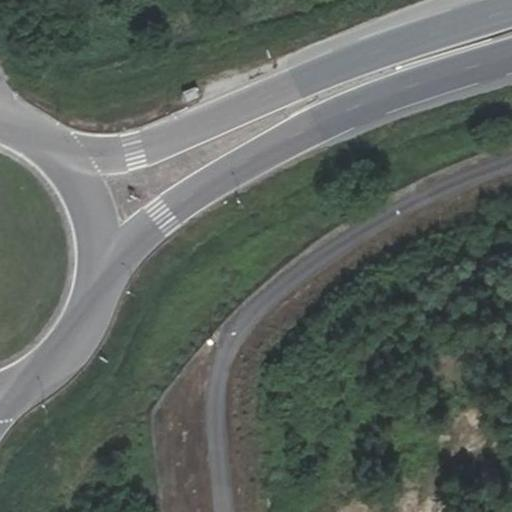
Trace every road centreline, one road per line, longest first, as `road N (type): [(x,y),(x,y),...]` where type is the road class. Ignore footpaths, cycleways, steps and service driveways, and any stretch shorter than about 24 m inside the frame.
road 1 (secondary): [(92,292),(159,216),(255,155),(332,118),(511,58)]
road 2 (secondary): [(511,5),(200,124),(131,144),(48,149)]
road 3 (secondary): [(92,292),(90,214),(48,149)]
road 4 (secondary): [(5,388),(44,366),(73,333),(92,292)]
